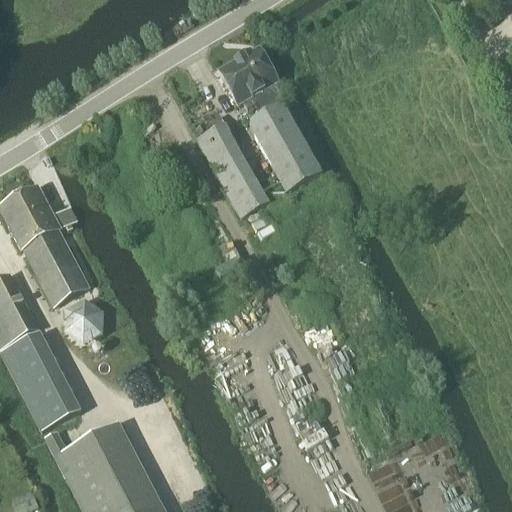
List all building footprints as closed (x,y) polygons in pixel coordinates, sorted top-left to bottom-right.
[(223,132),(195,148),(239,226),(300,192),(319,181),(280,112),(281,111),(271,94),(276,91),(257,56),(216,78),(236,113),(241,110),(245,116),(253,112),(259,123),(247,130),(275,179),(257,189),(229,140),(228,141),(223,132)] [(67,215),(50,224),(36,196),(0,214),(0,222),(19,258),(21,257),(51,314),(86,296),(56,239),(75,229),(67,215)] [(0,354),(35,337),(7,284),(0,287),(0,354)] [(0,363),(39,440),(78,420),(37,341),(0,360),(0,363)] [(54,441),(43,446),(76,511),(156,511),(115,432),(63,459),(54,441)]
